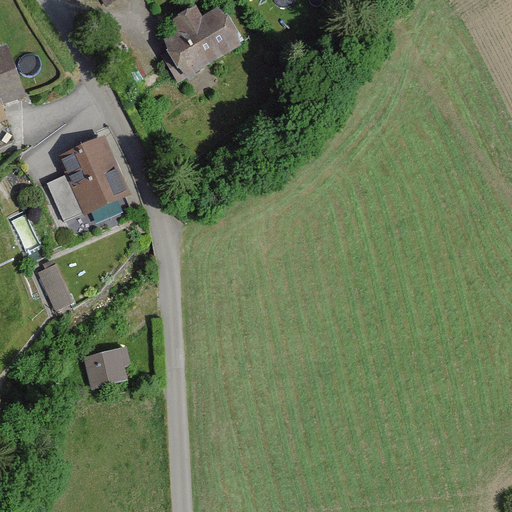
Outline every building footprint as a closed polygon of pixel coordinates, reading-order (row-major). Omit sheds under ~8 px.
[(121,0),(98,0),(104,10),(121,0)] [(241,49),(223,19),(206,29),(195,12),(155,36),(184,83),(241,49)] [(23,100),(6,51),(0,53),(0,125),(7,124),(1,108),(23,100)] [(128,199),(105,141),(58,159),(66,179),(46,187),(61,225),(128,199)] [(71,305),(56,271),(38,279),(53,313),(71,305)] [(129,373),(123,351),(84,362),(93,396),(127,386),(124,374),(129,373)]
